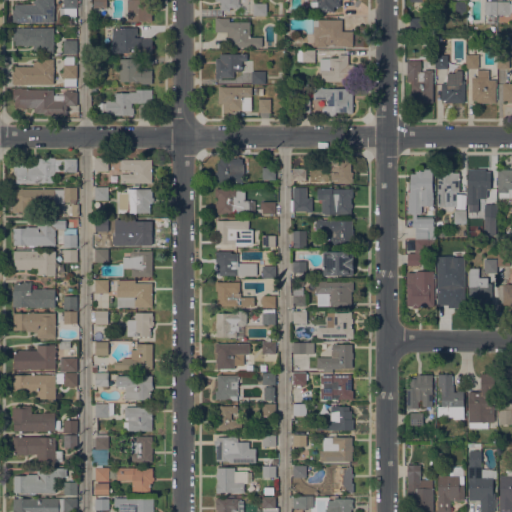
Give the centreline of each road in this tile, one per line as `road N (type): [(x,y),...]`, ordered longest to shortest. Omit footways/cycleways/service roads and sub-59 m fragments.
road 1 (residential): [(511,136),(0,134)]
road 2 (residential): [(183,511),(183,0)]
road 3 (residential): [(386,511),(386,0)]
road 4 (residential): [(387,340),(511,340)]
